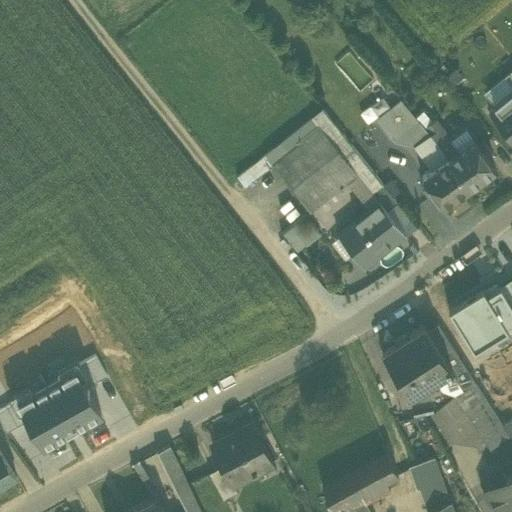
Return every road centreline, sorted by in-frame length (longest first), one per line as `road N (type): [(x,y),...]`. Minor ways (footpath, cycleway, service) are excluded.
road 1 (residential): [(20,511),(344,330),(511,206)]
road 2 (track): [(75,0),(344,330)]
